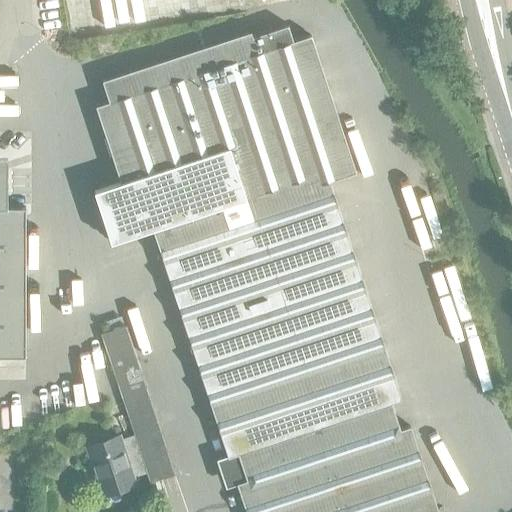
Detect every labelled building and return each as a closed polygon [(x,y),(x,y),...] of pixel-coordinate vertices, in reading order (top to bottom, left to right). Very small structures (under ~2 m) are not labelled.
[(102,80),(109,100),(96,105),(121,181),(94,189),(111,241),(153,227),(228,455),(238,451),(246,478),(237,481),(240,490),(411,430),(409,425),(400,428),(391,401),(400,398),(391,370),(329,179),(355,171),(310,34),(257,52),(250,31),(102,80)] [(115,37),(97,40),(98,52),(117,49),(115,37)] [(0,355),(25,355),(25,215),(25,206),(7,206),(7,156),(0,155),(0,355)] [(411,430),(240,490),(246,511),(434,511),(438,511),(411,430)] [(120,438),(118,434),(88,444),(104,494),(135,484),(132,476),(147,471),(135,433),(120,438)]
